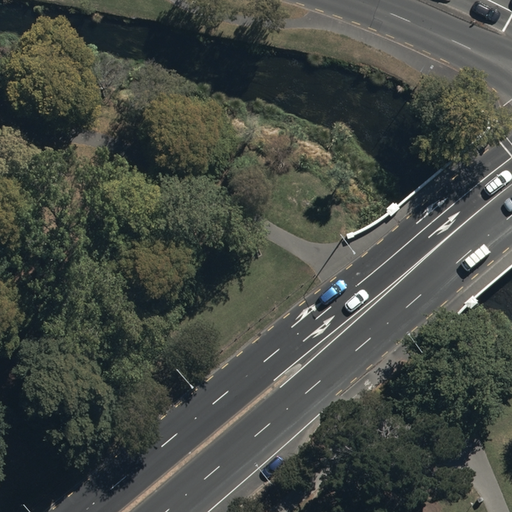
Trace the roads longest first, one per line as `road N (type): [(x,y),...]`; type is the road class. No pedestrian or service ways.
road 1 (primary): [(89,511),(511,156)]
road 2 (primary): [(511,220),(170,511)]
